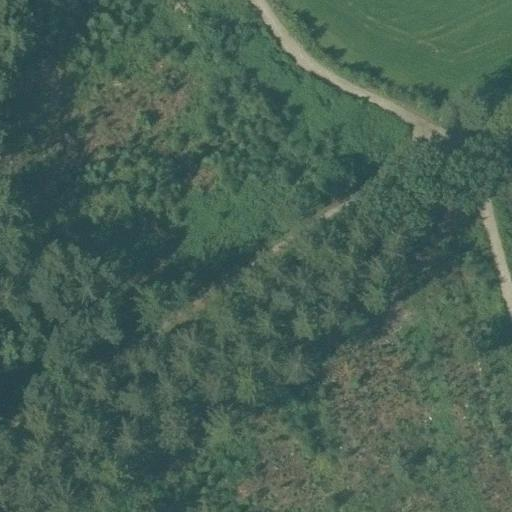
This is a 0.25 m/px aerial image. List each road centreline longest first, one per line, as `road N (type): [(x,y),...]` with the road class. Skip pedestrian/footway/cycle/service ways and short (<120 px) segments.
road 1 (track): [(0,440),(450,133)]
road 2 (track): [(450,133),(326,77),(260,0)]
road 3 (track): [(511,302),(470,152),(450,133)]
